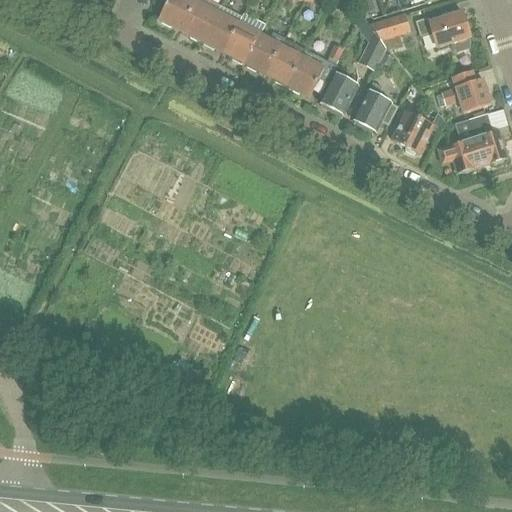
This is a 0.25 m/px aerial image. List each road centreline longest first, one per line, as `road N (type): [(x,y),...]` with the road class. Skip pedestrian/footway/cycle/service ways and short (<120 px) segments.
road 1 (residential): [(509,236),(120,33)]
road 2 (primary): [(194,511),(0,492)]
road 3 (track): [(18,494),(23,431),(5,368)]
